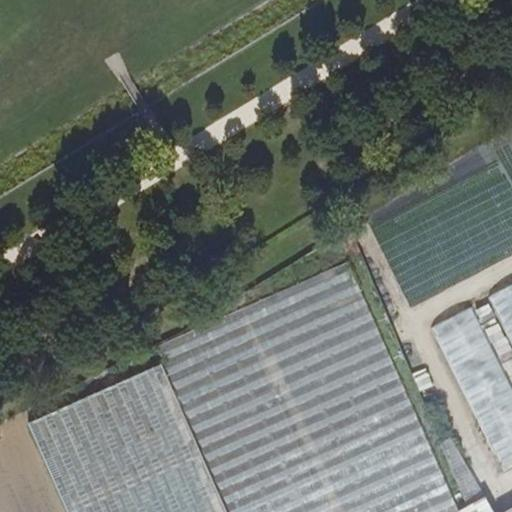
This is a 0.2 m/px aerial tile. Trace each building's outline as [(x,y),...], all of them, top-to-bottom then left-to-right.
[(460,511),(350,261),(161,344),(231,511),(460,511)] [(511,284),(490,298),(511,341),(511,284)] [(511,386),(471,306),(431,330),(500,462),(511,455),(511,386)] [(224,511),(160,363),(26,420),(66,511),(224,511)] [(451,437),(440,442),(466,505),(483,495),(451,437)]
